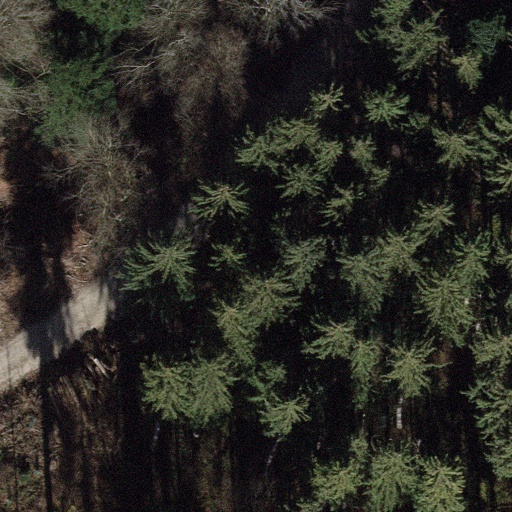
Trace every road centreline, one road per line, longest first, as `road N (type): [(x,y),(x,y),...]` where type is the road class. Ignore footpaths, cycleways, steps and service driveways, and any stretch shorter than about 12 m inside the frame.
road 1 (track): [(0,383),(197,246),(380,0)]
road 2 (track): [(300,117),(511,141)]
